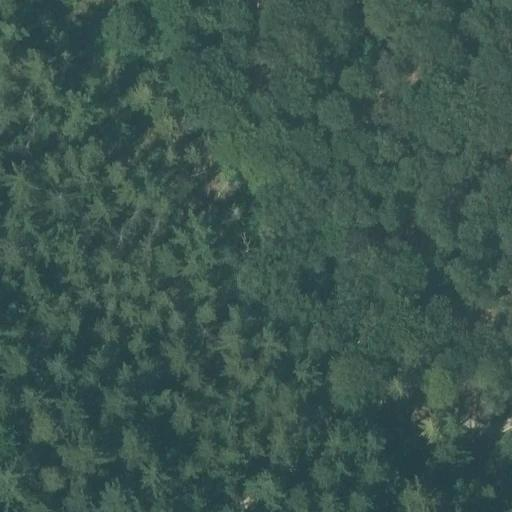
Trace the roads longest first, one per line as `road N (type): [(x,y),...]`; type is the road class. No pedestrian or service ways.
road 1 (track): [(94,0),(399,351),(425,394)]
road 2 (track): [(425,394),(355,412),(240,511)]
road 3 (track): [(161,511),(0,381)]
